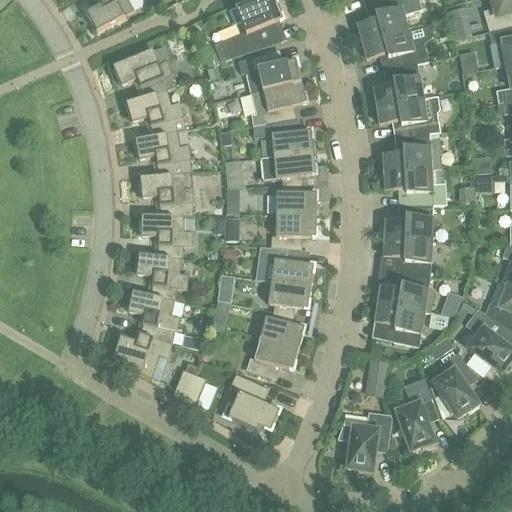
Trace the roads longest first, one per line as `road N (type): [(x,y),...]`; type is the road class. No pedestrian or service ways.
road 1 (residential): [(293,494),(69,368),(103,267),(103,160),(70,58),(31,0)]
road 2 (residential): [(316,0),(339,61),(359,171),(358,282),(335,391),(293,494)]
road 3 (residential): [(511,445),(456,488),(373,511)]
